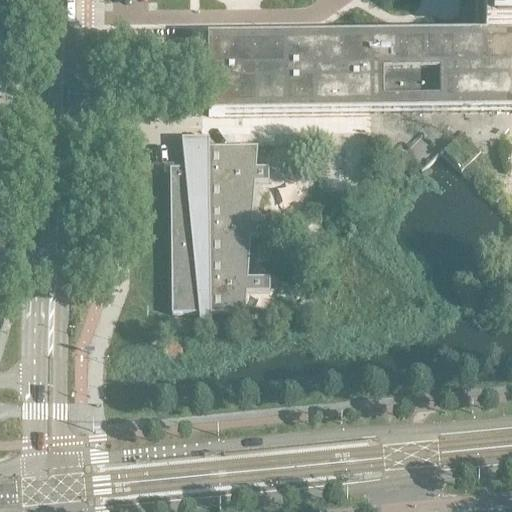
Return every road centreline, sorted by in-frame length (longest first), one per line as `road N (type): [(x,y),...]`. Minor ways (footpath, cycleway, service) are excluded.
road 1 (tertiary): [(511,422),(48,462)]
road 2 (unclassified): [(48,462),(53,147),(66,1)]
road 3 (tertiary): [(101,511),(511,471)]
